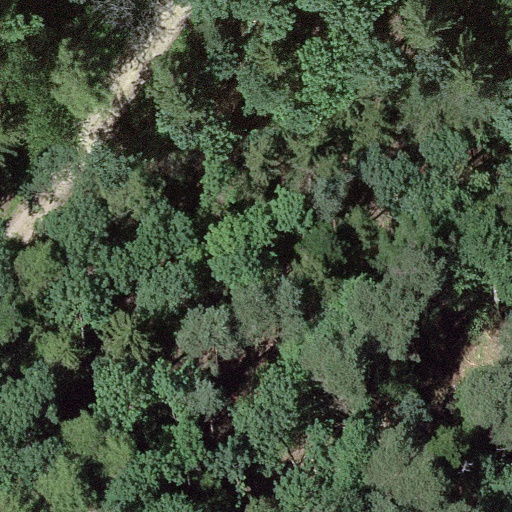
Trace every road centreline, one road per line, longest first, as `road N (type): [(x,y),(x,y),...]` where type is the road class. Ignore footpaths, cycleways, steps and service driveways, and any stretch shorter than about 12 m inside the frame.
road 1 (track): [(186,0),(0,245)]
road 2 (track): [(511,374),(318,511)]
